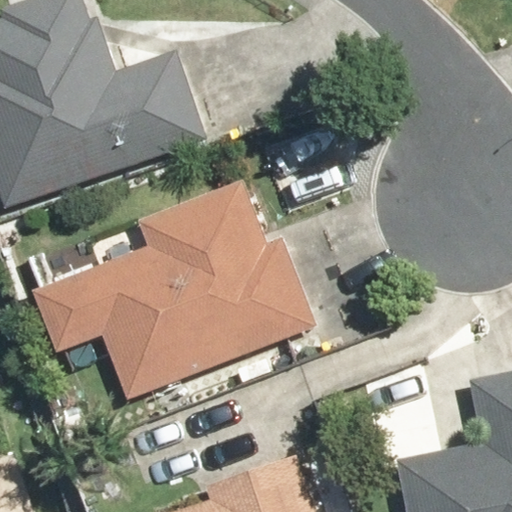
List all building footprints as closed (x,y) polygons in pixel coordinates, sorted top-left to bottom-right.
[(7,17),(0,19),(0,185),(8,209),(210,142),(179,48),(116,69),(93,0),(18,0),(3,5),(7,17)] [(153,247),(35,294),(59,354),(105,336),(130,400),(321,325),(287,240),(271,246),(244,179),(142,220),(153,247)] [(484,441),(400,456),(410,511),(511,511),(511,369),(472,377),(484,441)] [(0,511),(37,511),(19,454),(1,460),(0,457),(0,511)] [(216,498),(173,511),(319,511),(301,457),(211,486),(216,498)]
